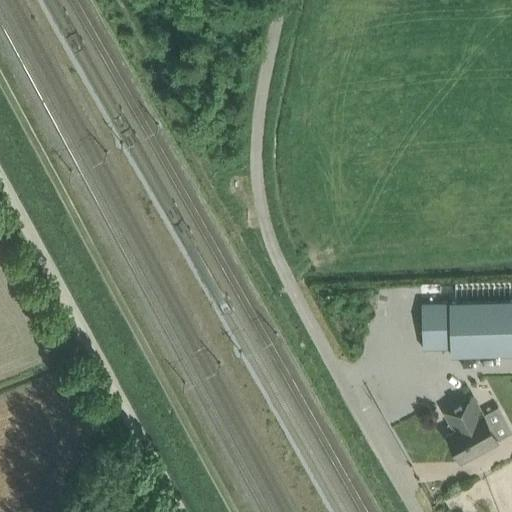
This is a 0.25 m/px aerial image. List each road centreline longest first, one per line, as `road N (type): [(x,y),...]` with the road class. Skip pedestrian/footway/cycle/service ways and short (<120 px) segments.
road 1 (unclassified): [(416,511),(293,290),(271,224),(262,135),(285,0)]
road 2 (unclassified): [(180,511),(0,176)]
